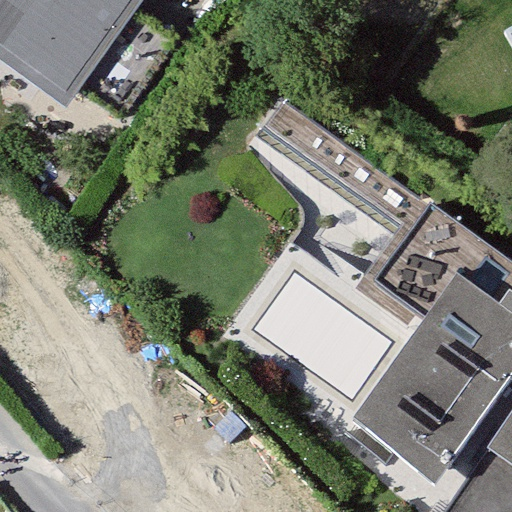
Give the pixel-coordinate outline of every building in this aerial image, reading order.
[(138,0),(0,0),(0,59),(64,105),(75,89),(133,8),(138,0)] [(178,42),(133,8),(75,89),(120,122),(178,42)] [(372,279),(425,316),(457,271),(500,302),(509,289),(511,291),(511,260),(430,202),(372,279)] [(500,302),(457,271),(425,316),(349,421),(434,482),(508,379),(511,382),(511,291),(509,289),(500,302)] [(511,408),(487,448),(511,464),(511,408)] [(176,511),(337,511),(274,434),(176,511)]
